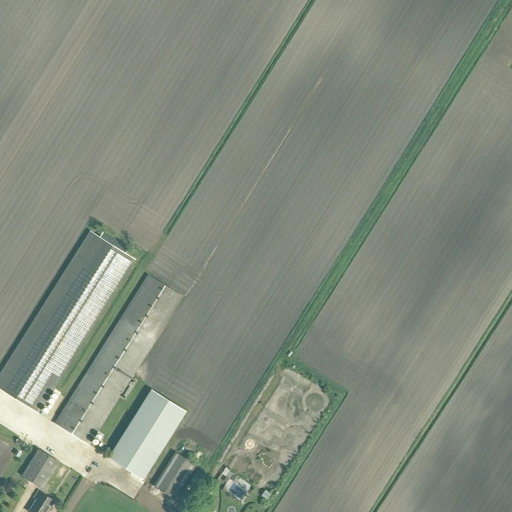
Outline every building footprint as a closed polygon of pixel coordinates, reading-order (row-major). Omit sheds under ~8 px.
[(0,378),(0,390),(38,414),(134,261),(91,234),(0,378)] [(89,447),(183,298),(148,276),(55,425),(89,447)] [(144,481),(187,413),(152,391),(109,459),(144,481)] [(43,489),(60,462),(39,449),(22,476),(43,489)] [(176,501),(197,466),(176,453),(155,488),(176,501)] [(48,511),(55,501),(39,491),(35,498),(37,499),(29,511),(48,511)]
